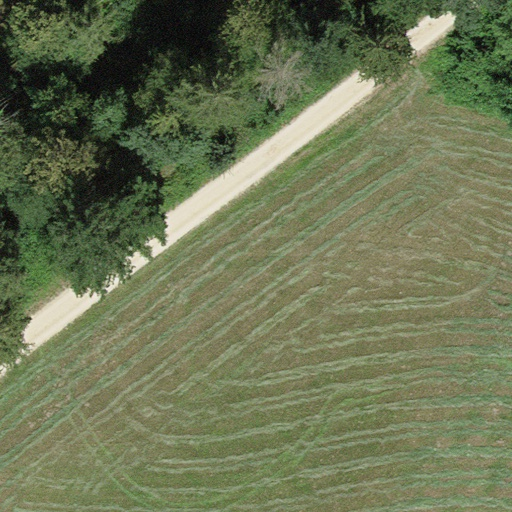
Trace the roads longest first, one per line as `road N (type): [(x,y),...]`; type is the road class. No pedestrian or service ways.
road 1 (track): [(0,376),(483,0)]
road 2 (track): [(342,113),(511,160)]
